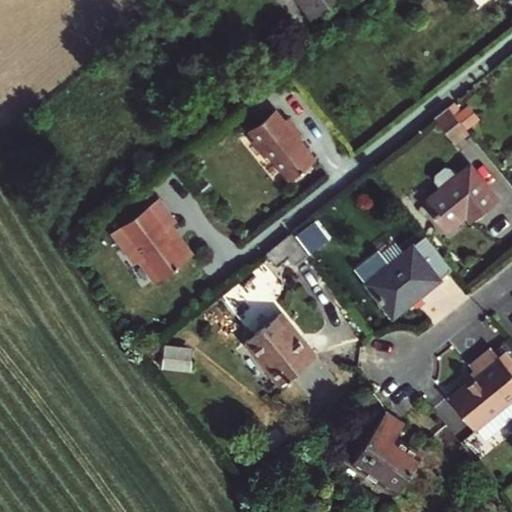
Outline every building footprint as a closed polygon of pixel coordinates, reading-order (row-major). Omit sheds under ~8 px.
[(295,0),(306,14),(325,0),(295,0)] [(449,106),(434,117),(454,142),(469,130),(449,106)] [(252,128),(260,138),(255,141),(267,156),(272,152),(292,177),(317,157),(292,126),(296,123),(290,115),(286,118),(277,107),(252,128)] [(440,187),(428,197),(438,209),(433,213),(445,229),(468,212),(478,204),(484,211),(498,200),(469,164),(457,174),(450,166),(444,166),(435,173),(434,179),(440,187)] [(160,196),(113,233),(137,264),(143,259),(160,280),(195,253),(172,224),(178,220),(160,196)] [(478,204),(468,212),(474,219),(484,211),(478,204)] [(293,235),(270,253),(280,265),(291,256),(298,265),(310,256),(293,235)] [(452,268),(424,235),(366,280),(393,313),(452,268)] [(282,311),(247,340),(281,383),(316,354),(282,311)] [(478,371),(449,394),(475,426),(511,396),(511,369),(499,354),(491,345),(471,362),(478,371)] [(511,357),(505,349),(499,354),(511,369),(511,357)] [(405,422),(385,410),(352,460),(397,490),(421,452),(395,436),(405,422)]
